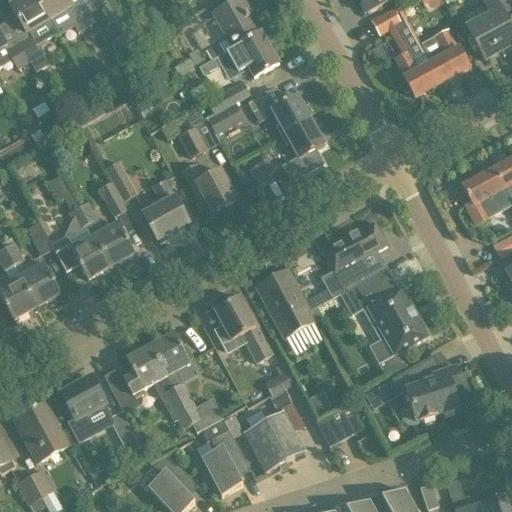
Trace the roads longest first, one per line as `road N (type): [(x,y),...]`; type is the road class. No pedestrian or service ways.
road 1 (residential): [(0,374),(393,162)]
road 2 (residential): [(262,511),(511,427)]
road 3 (unclassified): [(511,386),(393,162)]
road 4 (unclassified): [(393,162),(302,0)]
road 5 (residential): [(393,162),(511,96)]
